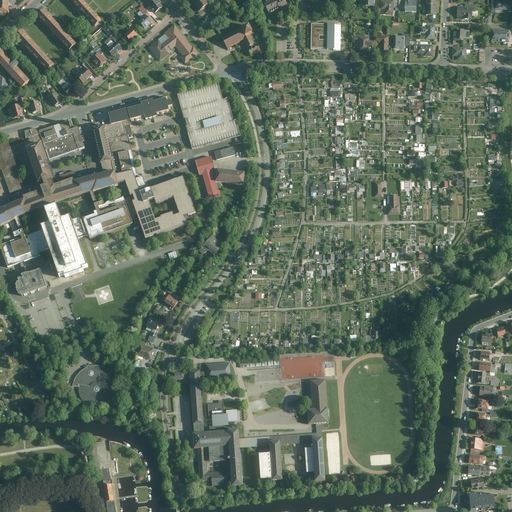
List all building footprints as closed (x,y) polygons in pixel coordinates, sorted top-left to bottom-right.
[(0,0),(0,13),(9,13),(8,0),(0,0)] [(84,0),(77,0),(74,3),(85,15),(92,9),(84,0)] [(164,6),(158,0),(150,0),(147,2),(156,13),(164,6)] [(190,0),(201,11),(210,5),(205,0),(190,0)] [(267,0),(263,2),(269,14),(280,9),(280,10),(288,7),(285,0),(267,0)] [(418,12),(417,0),(406,0),(406,5),(406,12),(418,12)] [(511,11),(511,1),(492,0),(491,13),(496,13),(496,10),(511,11)] [(394,8),(394,1),(393,1),(381,1),(381,10),(385,9),(385,15),(394,15),(394,8)] [(437,16),(437,1),(430,1),(426,1),(426,6),(426,15),(437,16)] [(148,12),(144,7),(140,10),(145,15),(148,12)] [(464,19),(472,19),(472,12),(473,8),(465,7),(457,7),(457,17),(464,18),(464,19)] [(85,15),(95,27),(103,20),(92,9),(85,15)] [(38,17),(53,33),(60,27),(45,10),(38,17)] [(145,28),(153,22),(147,15),(139,21),(145,28)] [(339,24),(310,24),(309,49),(339,50),(339,24)] [(194,48),(176,25),(165,33),(166,35),(159,40),(160,41),(150,48),(160,61),(169,54),(168,53),(176,47),(183,56),(180,58),(186,65),(200,54),(194,47),(194,48)] [(241,28),(221,38),(223,42),(224,45),(225,45),(227,49),(227,48),(228,50),(232,48),(231,47),(243,40),(247,48),(254,45),(249,35),(252,33),(249,26),(242,30),(241,28)] [(436,40),(436,26),(435,26),(427,26),(427,27),(420,27),(420,34),(427,34),(426,40),(436,40)] [(60,27),(53,33),(70,51),(77,44),(60,27)] [(131,41),(138,36),(132,29),(126,35),(131,41)] [(509,37),(509,30),(492,30),(491,42),(509,42),(509,37)] [(15,37),(31,54),(38,48),(22,31),(15,37)] [(469,40),(470,31),(460,31),(460,32),(454,32),(453,41),(460,41),(460,40),(469,40)] [(119,38),(113,33),(110,36),(115,41),(119,38)] [(370,42),(370,35),(355,35),(355,40),(358,40),(358,45),(357,45),(357,51),(370,52),(370,42)] [(389,52),(389,37),(377,36),(377,45),(380,45),(380,52),(389,52)] [(405,46),(405,37),(395,37),(395,49),(405,49),(405,46)] [(114,57),(123,49),(117,42),(108,50),(114,57)] [(247,48),(247,49),(251,56),(261,51),(257,44),(254,45),(247,48)] [(434,57),(434,45),(421,45),(415,45),(413,47),(413,49),(414,51),(417,51),(417,54),(424,54),(424,57),(434,57)] [(99,52),(101,55),(104,52),(98,46),(93,51),(97,55),(99,52)] [(466,50),(466,47),(463,47),(452,48),(452,57),(457,57),(457,61),(467,61),(466,50)] [(38,48),(31,54),(47,71),(53,65),(38,48)] [(21,67),(17,62),(15,64),(2,49),(0,51),(0,64),(22,89),(31,81),(19,68),(21,67)] [(101,55),(99,52),(97,55),(91,59),(99,68),(107,61),(101,55)] [(84,84),(93,76),(86,68),(77,76),(84,84)] [(0,91),(3,94),(12,87),(0,74),(0,91)] [(70,96),(76,90),(71,85),(65,91),(70,96)] [(219,86),(179,96),(193,150),(243,138),(239,121),(235,122),(230,99),(223,100),(219,86)] [(329,89),(330,97),(339,97),(339,88),(329,89)] [(63,102),(57,93),(49,98),(55,107),(63,102)] [(41,111),(39,101),(30,103),(32,113),(41,111)] [(160,117),(172,114),(168,101),(157,104),(157,103),(145,106),(145,107),(111,116),(114,125),(115,128),(131,124),(148,120),(149,121),(161,118),(160,117)] [(24,116),(21,105),(11,107),(15,118),(24,116)] [(40,134),(39,134),(36,129),(25,132),(26,139),(29,138),(30,141),(10,148),(8,142),(0,144),(0,165),(2,169),(8,188),(10,195),(14,193),(15,196),(16,198),(17,201),(18,204),(0,212),(0,228),(14,222),(18,232),(12,234),(14,241),(0,245),(0,248),(7,269),(41,258),(39,255),(50,251),(61,280),(66,278),(67,282),(86,275),(85,273),(91,271),(80,240),(90,236),(91,240),(134,225),(133,221),(136,220),(135,216),(139,214),(148,241),(190,226),(189,224),(193,223),(191,217),(198,214),(185,179),(143,194),(141,189),(146,187),(145,182),(143,177),(137,179),(136,175),(138,175),(130,138),(133,138),(131,124),(115,128),(114,125),(94,129),(102,165),(104,175),(79,182),(75,171),(56,178),(50,160),(86,148),(79,128),(71,130),(68,122),(40,132),(40,134)] [(236,156),(234,148),(215,153),(216,157),(217,161),(236,156)] [(220,197),(212,172),(215,171),(211,158),(196,163),(200,177),(203,176),(210,200),(220,197)] [(245,174),(217,171),(216,183),(244,185),(245,174)] [(412,181),(401,181),(401,190),(412,190),(412,181)] [(332,185),(318,185),(318,195),(330,195),(330,190),(333,190),(332,185)] [(398,198),(398,197),(390,197),(390,205),(388,205),(388,216),(401,216),(400,198),(398,198)] [(224,230),(221,234),(227,239),(230,235),(224,230)] [(224,247),(212,238),(206,246),(200,252),(204,256),(210,251),(217,257),(224,247)] [(175,252),(168,255),(170,260),(177,258),(175,252)] [(401,271),(407,271),(406,261),(397,261),(397,266),(400,266),(401,271)] [(335,264),(327,265),(327,274),(333,273),(333,270),(335,270),(335,264)] [(31,275),(31,274),(24,277),(25,278),(27,279),(25,281),(23,280),(21,281),(21,284),(20,284),(18,288),(21,296),(25,298),(49,289),(42,271),(31,275)] [(178,300),(168,294),(164,301),(173,307),(178,300)] [(160,321),(150,317),(146,326),(156,330),(160,321)] [(506,335),(504,327),(496,329),(498,337),(506,335)] [(493,334),(482,333),(481,341),(492,343),(493,334)] [(231,340),(231,350),(239,351),(240,340),(231,340)] [(215,341),(214,348),(221,349),(222,342),(215,341)] [(154,349),(140,344),(136,355),(150,360),(154,349)] [(491,352),(482,351),(481,359),(490,360),(491,352)] [(240,360),(240,369),(280,366),(280,358),(240,360)] [(495,364),(480,362),(480,370),(491,371),(491,368),(495,369),(495,364)] [(511,365),(500,363),(500,367),(505,368),(505,373),(511,373),(511,365)] [(322,424),(316,424),(317,434),(242,439),(241,429),(222,430),(222,425),(209,426),(209,431),(206,432),(203,378),(208,377),(208,381),(232,380),(231,364),(207,365),(207,373),(205,374),(202,374),(202,372),(190,373),(190,377),(191,385),(191,394),(194,433),(193,433),(194,441),(194,449),(197,449),(199,482),(212,481),(212,487),(228,486),(228,480),(235,479),(235,487),(246,486),(244,448),(273,447),(275,482),(286,481),(284,445),(315,443),(316,448),(307,449),(309,474),(317,473),(318,482),(329,481),(327,438),(323,438),(323,431),(323,430),(322,424)] [(87,367),(85,368),(83,369),(81,371),(78,373),(77,375),(75,378),(74,381),(73,384),(72,386),(79,387),(79,388),(79,392),(80,395),(82,399),(84,401),(87,404),(90,406),(94,407),(97,407),(101,407),(105,405),(108,404),(110,401),(112,398),(114,395),(115,391),(115,387),(114,384),(112,380),(110,377),(108,375),(109,375),(112,370),(110,369),(107,367),(104,366),(101,365),(98,365),(95,365),(92,365),(90,366),(90,365),(88,365),(87,366),(87,367)] [(172,371),(172,380),(179,380),(180,386),(191,385),(190,377),(186,378),(186,370),(172,371)] [(486,383),(487,373),(480,372),(479,375),(479,380),(479,383),(486,383)] [(316,424),(322,424),(331,423),(328,381),(328,379),(311,380),(311,384),(307,385),(308,399),(312,399),(313,410),(308,410),(309,425),(316,424)] [(484,387),(481,386),(480,396),(483,396),(493,397),(494,387),(484,387)] [(490,400),(479,399),(478,409),(489,410),(490,400)] [(487,413),(477,412),(476,422),(486,423),(487,413)] [(483,428),(474,427),(474,435),(482,435),(483,428)] [(484,439),(470,438),(469,449),(483,450),(484,439)] [(109,469),(104,442),(89,444),(94,470),(100,469),(103,486),(111,484),(109,469)] [(486,457),(469,455),(469,464),(482,465),(483,461),(485,461),(486,457)] [(479,475),(480,468),(468,467),(467,475),(479,475)] [(490,469),(480,468),(479,475),(489,476),(490,469)] [(482,479),(471,481),(471,488),(483,487),(482,479)] [(114,501),(111,484),(103,486),(106,502),(114,501)] [(476,511),(476,509),(495,507),(494,495),(487,496),(487,494),(481,495),(481,493),(469,494),(470,511),(476,511)] [(115,511),(114,501),(106,502),(106,511),(115,511)]
